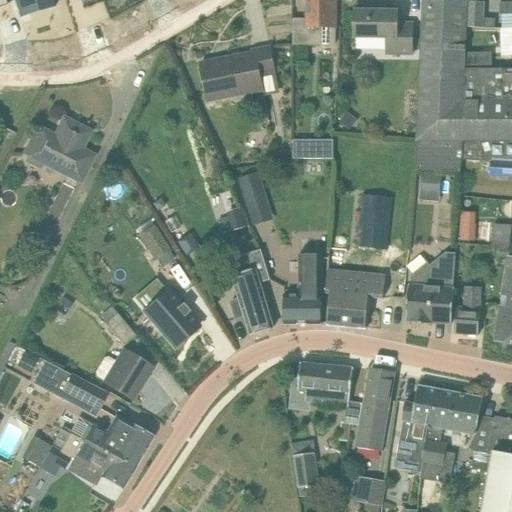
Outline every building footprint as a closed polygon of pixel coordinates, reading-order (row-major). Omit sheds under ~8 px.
[(14,0),(20,18),(22,17),(21,15),(53,5),(53,7),(55,7),(52,0),(14,0)] [(294,19),(294,43),(336,43),(336,27),(337,2),(334,2),(334,0),(307,0),(307,19),(294,19)] [(492,158),(511,158),(511,68),(492,68),(465,68),(466,53),(467,27),(468,1),(433,0),(423,0),(417,142),(461,142),(461,156),(492,158)] [(485,2),(468,1),(467,27),(495,28),(496,19),(484,18),(485,2)] [(511,14),(511,2),(500,3),(500,15),(511,14)] [(387,11),(387,6),(355,5),(354,37),(386,38),(386,53),(413,53),(414,23),(399,23),(399,11),(387,11)] [(254,51),(254,53),(201,63),(209,101),(278,87),(270,47),(254,51)] [(465,68),(492,68),(492,53),(466,53),(465,68)] [(347,111),(339,121),(350,130),(358,120),(347,111)] [(81,149),(90,131),(64,119),(56,137),(43,131),(37,144),(33,141),(26,154),(31,156),(29,161),(42,167),(44,163),(82,181),(94,155),(81,149)] [(294,140),(294,159),(333,159),(333,140),(294,140)] [(460,170),(461,156),(461,142),(417,142),(415,169),(460,170)] [(491,177),(511,177),(511,158),(492,158),(491,177)] [(259,172),(238,179),(244,197),(265,190),(259,172)] [(422,180),(421,190),(440,191),(441,181),(422,180)] [(364,195),(358,249),(388,252),(393,198),(364,195)] [(102,267),(140,240),(128,223),(141,214),(129,197),(77,233),(102,267)] [(160,199),(153,204),(158,210),(164,206),(160,199)] [(239,208),(227,212),(233,231),(245,228),(239,208)] [(494,224),(492,247),(509,249),(511,226),(494,224)] [(154,225),(139,235),(148,249),(163,239),(154,225)] [(461,225),(460,241),(475,241),(476,225),(475,225),(461,225)] [(190,233),(177,240),(185,255),(198,248),(190,233)] [(260,250),(229,260),(240,299),(231,302),(236,319),(245,316),(251,335),(274,327),(259,284),(271,280),(264,257),(260,250)] [(410,285),(407,320),(410,320),(410,323),(415,323),(432,324),(432,322),(435,322),(452,323),(453,307),(455,288),(454,288),(456,253),(446,252),(430,266),(427,262),(412,275),(411,285),(410,285)] [(284,295),(284,324),(322,324),(322,295),(321,255),(300,255),(300,295),(284,295)] [(495,340),(511,343),(511,257),(508,257),(495,340)] [(329,271),(327,293),(331,293),(328,324),(327,324),(327,326),(356,328),(367,329),(367,328),(366,328),(369,297),(383,298),(385,277),(349,273),(329,271)] [(48,286),(43,294),(55,302),(61,294),(48,286)] [(455,333),(479,335),(482,288),(466,287),(465,308),(457,307),(455,333)] [(170,293),(145,315),(176,351),(201,329),(170,293)] [(117,313),(105,323),(124,345),(136,336),(117,313)] [(123,351),(116,362),(108,357),(104,358),(95,372),(96,376),(104,381),(103,382),(133,400),(153,368),(123,351)] [(44,361),(32,383),(85,411),(89,403),(100,408),(107,394),(44,361)] [(292,377),(289,409),(310,411),(311,404),(349,408),(354,368),(301,363),(300,378),(292,377)] [(395,374),(371,369),(358,447),(381,451),(395,374)] [(422,459),(429,425),(433,426),(439,390),(419,386),(416,404),(406,402),(402,420),(405,420),(398,454),(422,459)] [(439,390),(433,426),(429,425),(422,459),(422,462),(424,462),(421,478),(450,484),(456,454),(446,452),(447,444),(441,443),(443,428),(476,434),(482,398),(439,390)] [(78,416),(69,432),(69,433),(99,449),(135,468),(153,437),(121,418),(110,435),(78,416)] [(493,452),(481,511),(511,511),(511,419),(495,417),(489,452),(493,452)] [(52,446),(40,469),(55,477),(60,467),(96,486),(102,476),(123,489),(135,468),(99,449),(69,433),(69,434),(61,430),(52,446)] [(32,437),(21,458),(39,467),(50,446),(32,437)] [(315,449),(293,451),(298,487),(320,485),(315,449)] [(385,481),(362,477),(358,502),(380,506),(385,481)] [(434,481),(421,478),(418,508),(429,510),(434,481)]
